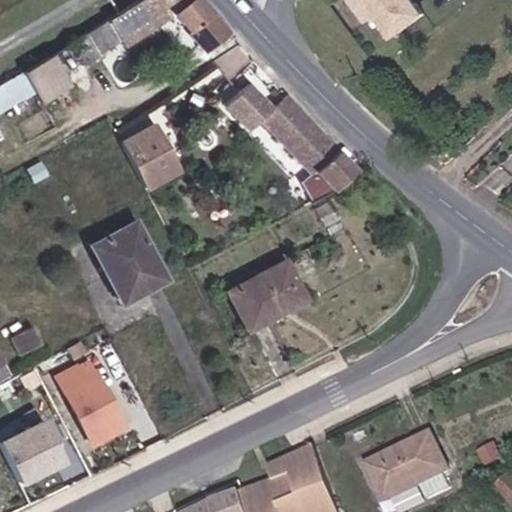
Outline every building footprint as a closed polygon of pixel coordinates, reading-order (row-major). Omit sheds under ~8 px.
[(133,0),(113,11),(127,35),(181,0),(221,40),(243,17),(226,0),(133,0)] [(343,0),(363,25),(371,19),(387,41),(416,20),(401,0),(392,0),(388,3),(386,0),(343,0)] [(220,57),(228,70),(248,58),(240,45),(220,57)] [(312,171),(326,191),(368,160),(300,82),(286,96),(262,69),(238,90),(261,117),(273,109),(322,162),(312,171)] [(0,108),(36,94),(26,71),(0,81),(0,108)] [(196,153),(173,109),(138,128),(161,172),(196,153)] [(151,206),(104,228),(135,287),(180,263),(151,206)] [(309,247),(249,276),(268,313),(327,286),(309,247)] [(48,308),(21,323),(30,340),(56,326),(48,308)] [(0,374),(3,381),(28,367),(0,316),(0,374)] [(83,345),(61,357),(97,425),(129,409),(101,354),(90,360),(83,345)] [(4,445),(22,485),(70,463),(52,423),(4,445)] [(372,470),(391,507),(453,476),(436,438),(372,470)] [(229,511),(225,511),(348,511),(323,452),(278,475),(282,486),(228,507),(229,511)]
